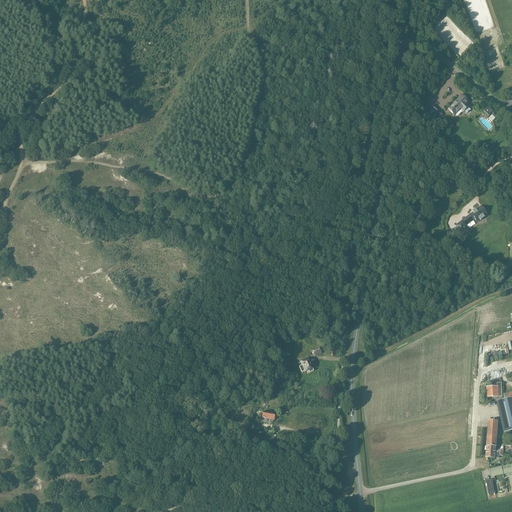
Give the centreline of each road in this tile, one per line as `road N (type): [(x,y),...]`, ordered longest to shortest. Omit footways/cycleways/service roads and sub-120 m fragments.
road 1 (unknown): [(370,0),(349,88),(357,119),(338,217),(326,241),(281,271),(250,325),(180,410),(196,466),(184,502),(159,511)]
road 2 (secondary): [(361,511),(353,351),(410,0)]
road 3 (track): [(480,371),(470,469),(360,493)]
